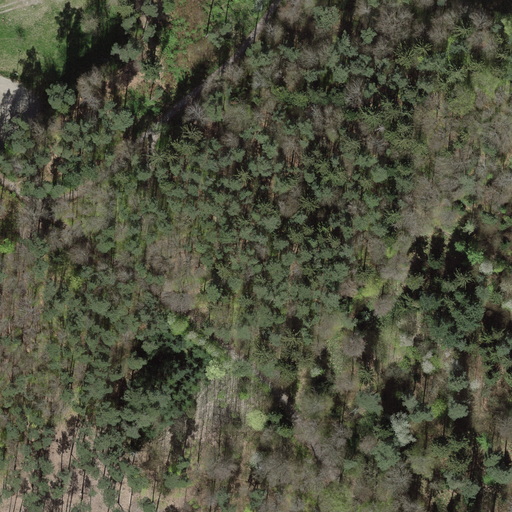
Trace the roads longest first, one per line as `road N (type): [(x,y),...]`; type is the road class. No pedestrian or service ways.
road 1 (track): [(363,511),(261,375),(171,298)]
road 2 (track): [(171,298),(149,230),(150,166),(178,107)]
road 3 (track): [(178,107),(230,62),(279,0)]
